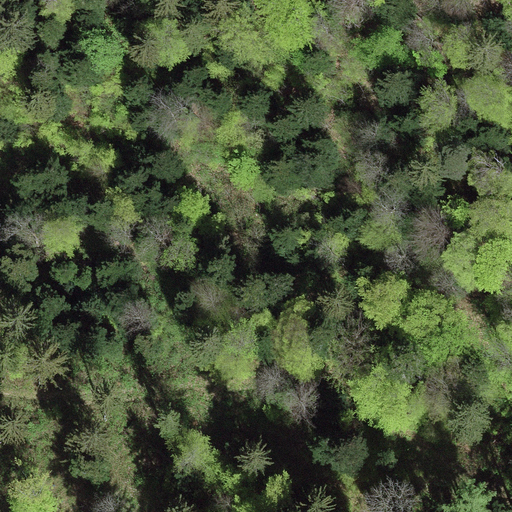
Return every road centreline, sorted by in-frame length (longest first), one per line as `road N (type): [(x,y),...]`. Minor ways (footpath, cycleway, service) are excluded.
road 1 (track): [(0,396),(66,400),(227,388),(291,374)]
road 2 (track): [(511,510),(342,391),(291,374)]
